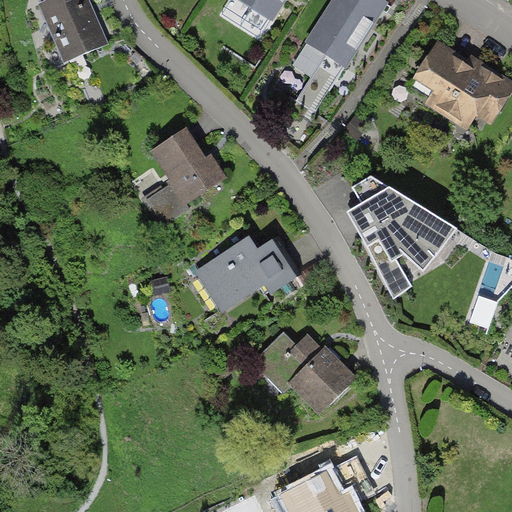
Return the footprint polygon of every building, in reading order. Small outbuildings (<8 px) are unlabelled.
[(110,51),(87,0),(64,0),(42,10),(68,69),(110,51)] [(283,0),(225,0),(265,26),(283,0)] [(388,5),(380,0),(334,0),(301,49),(341,76),(388,5)] [(511,108),(511,88),(436,46),(410,91),(494,139),(511,108)] [(227,188),(191,132),(155,155),(191,211),(227,188)] [(390,195),(348,219),(392,306),(412,294),(396,266),(408,259),(424,277),(459,234),(390,195)] [(278,284),(252,243),(197,278),(222,319),(278,284)] [(277,398),(312,364),(287,339),(253,373),(277,398)] [(360,387),(328,352),(290,387),(322,422),(360,387)] [(347,511),(331,477),(276,504),(279,511),(347,511)]
